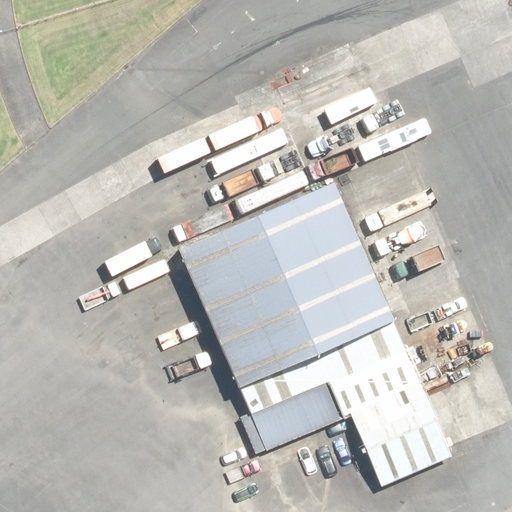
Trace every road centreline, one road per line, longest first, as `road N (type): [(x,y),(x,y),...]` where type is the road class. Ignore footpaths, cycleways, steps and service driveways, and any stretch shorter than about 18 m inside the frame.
road 1 (unknown): [(451,511),(501,473),(510,447),(495,287),(511,197)]
road 2 (unknown): [(0,311),(136,486),(167,511)]
